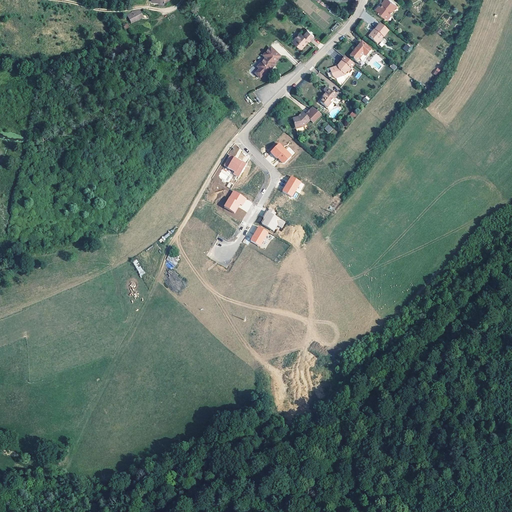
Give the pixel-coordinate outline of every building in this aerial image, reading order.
[(389,14),(391,15),(393,12),(392,11),(397,5),(390,0),(384,0),(382,3),(383,3),(380,6),(379,5),(375,10),(385,18),(389,14)] [(135,19),(136,22),(144,19),(140,11),(128,16),(130,21),(135,19)] [(374,33),(373,32),(369,38),(377,45),(383,38),(384,39),(389,32),(381,25),(376,31),(374,33)] [(308,40),(309,41),(314,36),(306,29),(303,33),(300,32),(293,40),(297,44),(299,43),(303,46),(306,43),(305,43),(308,40)] [(364,54),(367,56),(372,51),(362,42),(350,57),(357,62),(363,55),(364,54)] [(122,46),(108,50),(109,56),(123,52),(122,46)] [(274,64),(278,60),(281,57),(272,48),(270,50),(264,56),(267,58),(259,66),(259,68),(260,70),(259,70),(256,74),(260,77),(263,75),(264,74),(266,75),(273,68),(272,66),(274,64)] [(354,65),(345,57),(337,67),(329,70),(331,76),(335,79),(343,76),(347,72),(348,72),(354,65)] [(337,98),(336,97),(326,89),(324,93),(326,95),(325,97),(325,96),(322,99),(324,100),(321,104),(327,110),(329,111),(330,111),(331,111),(333,108),(333,106),(331,105),(337,98)] [(329,113),(331,116),(340,112),(338,108),(329,113)] [(322,117),(313,109),(305,117),(303,114),(298,119),(293,120),(296,130),(304,128),(311,122),(313,125),(322,117)] [(328,124),(324,128),(329,133),(333,129),(328,124)] [(283,165),(285,165),(292,158),(286,152),(279,146),(271,154),(277,161),(278,160),(283,165)] [(230,157),(224,167),(235,174),(233,175),(239,179),(241,174),(246,167),(246,165),(242,163),(241,164),(234,160),(234,159),(230,157)] [(251,170),(246,167),(241,174),(247,177),(246,179),(254,183),(260,174),(254,171),(254,172),(251,170)] [(292,178),(283,193),(292,198),(298,188),(300,184),(301,183),(292,178)] [(246,200),(234,193),(224,209),(234,215),(240,206),(242,207),(246,200)] [(278,215),(270,210),(264,220),(267,222),(264,227),(276,234),(280,228),(284,231),(288,225),(277,218),(278,215)] [(231,226),(235,220),(222,212),(220,216),(214,212),(209,221),(213,223),(212,225),(226,234),(230,228),(229,228),(230,226),(231,226)] [(212,233),(198,225),(195,230),(201,233),(199,236),(194,244),(203,249),(207,242),(206,242),(207,240),(208,240),(212,233)] [(243,242),(247,245),(250,241),(249,241),(256,229),(252,227),(243,242)] [(251,243),(260,248),(268,234),(259,229),(251,243)] [(137,259),(132,262),(141,276),(145,273),(137,259)]
